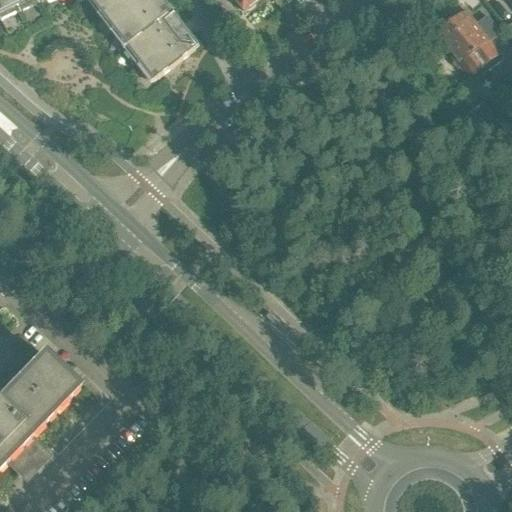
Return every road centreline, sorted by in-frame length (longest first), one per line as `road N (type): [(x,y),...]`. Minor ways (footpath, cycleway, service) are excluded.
road 1 (secondary): [(384,476),(112,222)]
road 2 (residential): [(112,222),(364,0)]
road 3 (secondary): [(112,222),(0,122)]
